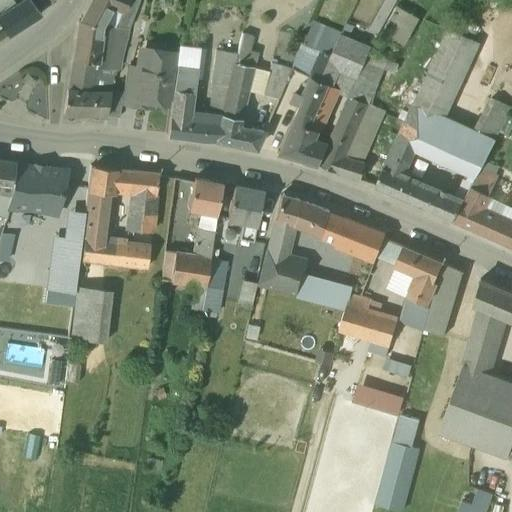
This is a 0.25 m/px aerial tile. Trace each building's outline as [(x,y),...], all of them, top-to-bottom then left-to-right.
[(16,0),(10,4),(0,10),(0,21),(6,31),(39,9),(30,0),(16,0)] [(0,0),(0,10),(10,4),(6,0),(0,0)] [(121,0),(119,5),(118,5),(112,21),(114,22),(127,24),(135,0),(121,0)] [(417,17),(395,4),(378,34),(400,46),(417,17)] [(100,19),(80,16),(81,15),(79,14),(78,16),(77,15),(71,54),(94,58),(95,58),(100,19)] [(112,21),(100,19),(95,58),(94,62),(105,64),(114,22),(112,21)] [(105,64),(105,65),(114,66),(119,67),(127,24),(114,22),(105,64)] [(340,34),(312,22),(303,43),(312,46),(320,49),(331,53),(340,34)] [(331,53),(327,63),(340,69),(358,77),(359,74),(371,47),(356,41),(359,29),(347,24),(340,34),(331,53)] [(472,46),(447,34),(435,58),(451,65),(460,70),(472,46)] [(255,42),(239,38),(236,53),(229,81),(249,86),(257,56),(251,55),(251,54),(252,54),(255,42)] [(312,46),(303,43),(297,55),(295,59),(305,64),(312,46)] [(186,47),(179,46),(177,54),(185,55),(186,47)] [(305,64),(295,59),(291,68),(311,77),(312,76),(314,67),(320,49),(312,46),(305,64)] [(331,53),(320,49),(314,67),(324,70),(327,63),(331,53)] [(236,53),(216,51),(213,83),(228,85),(229,81),(236,53)] [(176,58),(144,53),(142,69),(141,69),(137,105),(143,105),(144,100),(170,104),(174,74),(176,58)] [(94,58),(71,54),(71,55),(69,70),(86,72),(88,68),(93,69),(94,62),(94,58)] [(185,55),(177,54),(174,74),(175,75),(176,74),(195,76),(198,57),(185,55)] [(435,58),(414,104),(427,110),(436,97),(451,65),(435,58)] [(94,62),(93,69),(91,83),(90,83),(86,87),(85,91),(110,95),(111,89),(114,66),(105,65),(105,64),(94,62)] [(340,69),(327,63),(324,70),(320,80),(330,84),(329,84),(332,86),(340,69)] [(141,69),(126,67),(123,91),(121,102),(137,105),(141,69)] [(324,70),(314,67),(312,76),(311,77),(292,118),(310,126),(328,88),(329,84),(330,84),(320,80),(324,70)] [(86,72),(69,70),(67,84),(65,84),(61,109),(106,116),(110,95),(85,91),(86,87),(90,83),(91,83),(93,69),(88,68),(86,72)] [(195,76),(176,74),(175,75),(167,135),(187,138),(190,120),(195,76)] [(269,74),(267,74),(262,95),(278,99),(287,79),(281,77),(269,74)] [(358,77),(349,96),(368,103),(378,82),(359,74),(358,77)] [(222,114),(216,141),(256,149),(263,131),(238,126),(248,86),(249,87),(249,86),(229,81),(228,85),(222,114)] [(228,85),(213,83),(212,101),(224,102),(228,85)] [(310,126),(292,118),(277,153),(319,166),(319,165),(328,145),(312,142),(316,131),(322,133),(338,92),(328,88),(310,126)] [(123,91),(111,89),(110,95),(106,116),(119,117),(121,102),(123,91)] [(328,145),(319,165),(337,172),(360,180),(366,164),(349,158),(350,154),(347,152),(367,104),(368,104),(368,103),(349,96),(349,97),(328,145)] [(511,106),(495,97),(477,133),(494,141),(511,106)] [(224,102),(212,101),(210,113),(222,114),(224,102)] [(414,104),(404,124),(451,147),(460,126),(427,110),(414,104)] [(204,121),(190,120),(187,138),(201,140),(216,141),(222,114),(210,113),(205,113),(204,121)] [(451,147),(404,124),(397,140),(414,148),(414,149),(444,163),(451,147)] [(477,133),(460,126),(451,147),(444,163),(475,178),(480,168),(484,160),(494,141),(477,133)] [(414,148),(397,140),(384,168),(383,167),(375,185),(443,214),(450,197),(406,177),(408,173),(404,171),(414,149),(414,148)] [(13,157),(0,154),(0,183),(9,185),(13,159),(13,157)] [(9,185),(5,202),(57,214),(67,172),(13,159),(9,185)] [(497,167),(484,160),(480,168),(493,174),(497,167)] [(159,173),(131,170),(93,166),(86,223),(104,225),(109,189),(129,191),(132,192),(156,195),(159,173)] [(493,174),(480,168),(475,178),(470,187),(488,195),(498,177),(493,174)] [(222,183),(195,178),(188,209),(201,211),(194,244),(211,247),(216,214),(222,183)] [(0,183),(0,209),(4,210),(5,202),(9,185),(0,183)] [(263,191),(234,186),(228,219),(242,222),(239,239),(253,242),(256,225),(263,191)] [(488,195),(470,187),(462,202),(453,219),(502,241),(511,223),(481,209),(488,195)] [(156,195),(132,192),(127,230),(151,232),(156,195)] [(329,211),(281,195),(267,252),(285,256),(293,225),(338,241),(344,217),(329,211)] [(462,202),(450,197),(443,214),(453,219),(462,202)] [(75,294),(85,212),(67,210),(63,237),(53,236),(46,290),(47,290),(75,294)] [(385,233),(344,217),(338,241),(337,245),(374,261),(385,233)] [(149,247),(107,240),(103,240),(104,225),(86,223),(82,260),(104,263),(146,268),(149,247)] [(511,223),(502,241),(511,245),(511,223)] [(0,259),(8,261),(14,235),(0,232),(0,233),(0,259)] [(442,262),(403,245),(394,265),(416,274),(406,297),(408,298),(426,306),(437,282),(434,281),(442,262)] [(285,256),(267,252),(259,284),(296,294),(300,276),(304,260),(285,256)] [(210,259),(175,253),(170,280),(205,286),(210,259)] [(227,262),(210,259),(205,286),(201,309),(218,312),(227,262)] [(430,307),(424,329),(444,335),(464,272),(442,262),(437,282),(430,307)] [(370,273),(352,267),(344,288),(344,290),(351,292),(361,295),(370,273)] [(344,288),(300,276),(296,294),(324,301),(346,307),(350,294),(351,292),(344,290),(344,288)] [(511,292),(481,279),(473,304),(480,306),(469,350),(491,356),(503,314),(511,317),(511,292)] [(256,283),(242,280),(236,304),(251,307),(256,283)] [(104,291),(78,288),(72,339),(98,342),(104,291)] [(73,308),(75,294),(47,290),(45,305),(73,308)] [(368,299),(350,294),(346,307),(342,319),(339,330),(389,346),(397,319),(368,310),(368,299)] [(426,306),(408,298),(401,322),(424,329),(430,307),(426,306)] [(346,307),(324,301),(320,314),(342,319),(346,307)] [(491,356),(469,350),(466,360),(487,368),(491,356)] [(487,368),(466,360),(465,364),(486,372),(487,368)] [(465,364),(463,364),(438,431),(473,444),(499,377),(486,372),(465,364)] [(511,382),(488,449),(507,457),(511,443),(511,382)] [(419,420),(400,415),(376,505),(400,511),(404,500),(418,449),(412,447),(419,420)] [(456,511),(486,511),(492,495),(478,489),(473,503),(461,499),(456,511)] [(406,511),(410,502),(404,500),(400,511),(406,511)]
